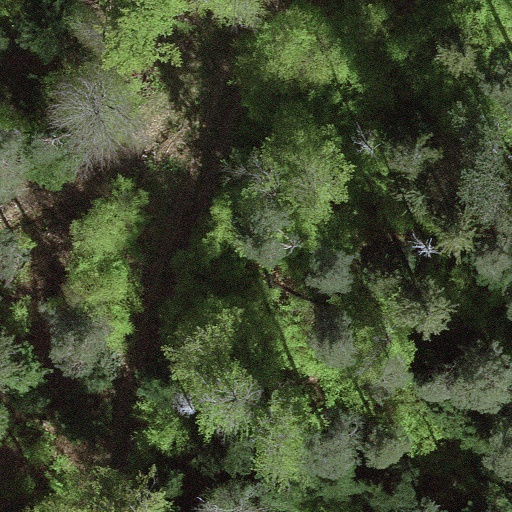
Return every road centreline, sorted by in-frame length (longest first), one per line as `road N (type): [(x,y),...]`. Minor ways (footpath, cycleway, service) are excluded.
road 1 (track): [(111,511),(191,247),(280,0)]
road 2 (track): [(448,0),(240,109),(0,209)]
